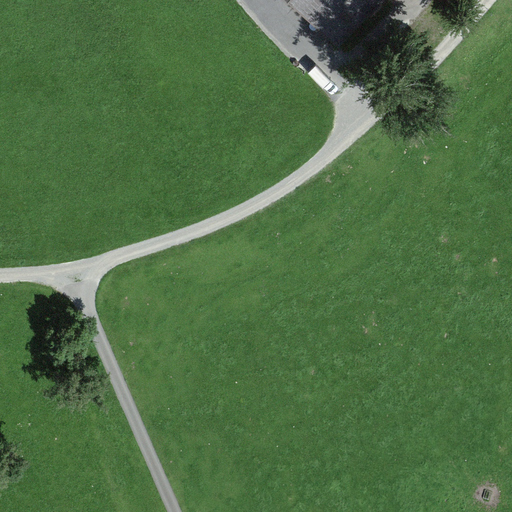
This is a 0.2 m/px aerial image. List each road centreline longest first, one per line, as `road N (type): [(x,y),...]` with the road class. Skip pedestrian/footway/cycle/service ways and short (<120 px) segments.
road 1 (track): [(377,116),(220,221),(72,278),(0,278)]
road 2 (track): [(72,278),(123,365),(182,511)]
